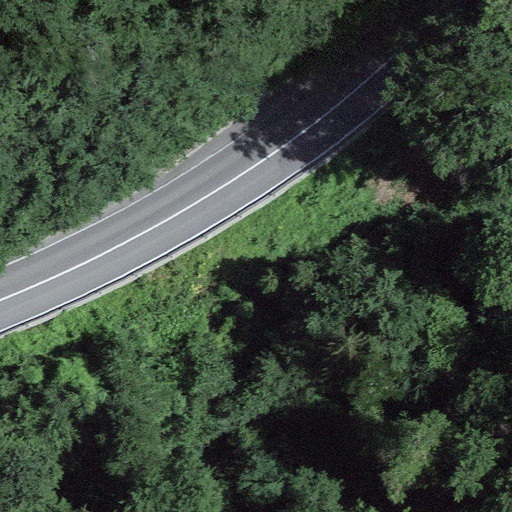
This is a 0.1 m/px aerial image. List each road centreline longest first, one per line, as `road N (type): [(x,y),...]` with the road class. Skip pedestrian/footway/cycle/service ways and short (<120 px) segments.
road 1 (secondary): [(449,0),(314,121),(235,177),(0,297)]
road 2 (track): [(353,511),(511,481)]
